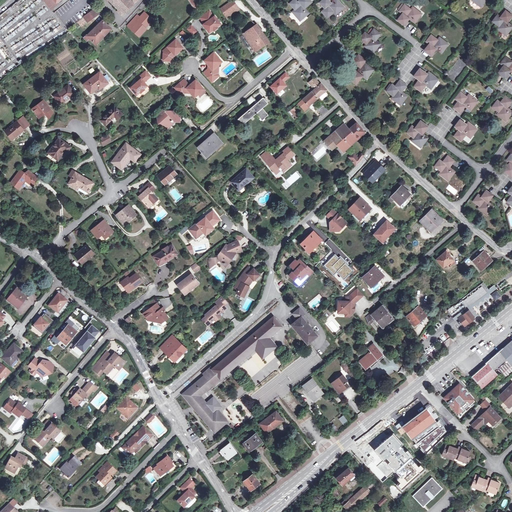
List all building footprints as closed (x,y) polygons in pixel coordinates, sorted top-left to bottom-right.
[(43,0),(51,10),(59,3),(58,1),(59,0),(43,0)] [(83,17),(88,22),(99,13),(95,8),(88,0),(70,0),(54,13),(68,30),(74,25),(78,21),(83,17)] [(109,0),(119,10),(118,11),(121,15),(124,12),(125,13),(137,0),(109,0)] [(188,0),(197,12),(201,9),(196,3),(196,4),(193,0),(188,0)] [(225,16),(238,7),(233,0),(220,10),(225,16)] [(299,16),(302,19),(308,13),(304,8),(311,2),(309,0),(298,0),(298,1),(297,0),(293,0),(289,3),(294,9),(291,12),(297,18),(299,16)] [(332,4),(331,3),(328,0),(321,0),(319,2),(325,8),(322,11),(327,17),(333,12),(335,15),(344,7),(337,0),(334,0),(333,1),(334,2),(332,4)] [(417,15),(420,12),(412,7),(410,9),(404,4),(399,11),(402,13),(397,20),(404,25),(409,18),(410,17),(411,18),(410,19),(415,23),(419,16),(417,15)] [(238,7),(225,16),(227,18),(240,9),(238,7)] [(506,31),(508,32),(511,27),(511,25),(507,22),(511,17),(511,15),(505,10),(504,11),(500,17),(497,14),(492,21),(498,26),(496,29),(504,34),(506,31)] [(207,27),(206,28),(210,33),(213,30),(215,30),(217,28),(218,27),(221,24),(215,16),(214,16),(210,11),(200,17),(204,23),(207,27)] [(146,24),(148,25),(152,20),(144,12),(139,18),(137,15),(127,26),(139,37),(146,29),(145,28),(144,27),(146,24)] [(83,17),(78,21),(81,26),(88,22),(83,17)] [(91,32),(92,32),(87,36),(87,35),(85,36),(84,38),(85,39),(86,40),(88,40),(90,38),(96,44),(111,29),(102,21),(91,32)] [(193,35),(198,31),(191,24),(187,29),(193,35)] [(244,34),(251,44),(256,51),(269,41),(256,25),(243,34),(244,34)] [(376,46),(378,43),(376,40),(380,34),(374,29),(369,35),(365,32),(360,39),(365,43),(366,44),(367,43),(368,44),(366,47),(373,53),(378,47),(376,46)] [(251,44),(244,34),(240,37),(247,47),(251,44)] [(444,46),(447,43),(439,37),(437,39),(431,34),(426,41),(429,43),(426,46),(424,50),(430,55),(431,55),(436,49),(436,48),(438,49),(438,50),(441,53),(446,47),(444,46)] [(172,57),(183,48),(176,40),(168,47),(164,51),(165,52),(164,53),(164,60),(172,61),(172,57)] [(214,52),(213,53),(221,62),(222,61),(214,52)] [(221,62),(213,53),(205,60),(209,65),(209,68),(204,72),(212,81),(219,75),(217,73),(218,65),(221,62)] [(363,64),(364,63),(366,60),(358,54),(353,62),(360,67),(357,72),(354,70),(348,78),(356,84),(362,76),(364,78),(367,75),(368,76),(373,70),(366,64),(365,65),(363,64)] [(511,60),(511,61),(505,57),(500,63),(503,66),(498,72),(505,78),(508,73),(510,71),(511,70),(511,71),(511,72),(511,60)] [(427,74),(426,74),(419,69),(414,76),(416,77),(419,80),(414,86),(421,91),(426,85),(429,88),(431,84),(433,86),(438,79),(430,73),(428,76),(426,75),(427,74)] [(136,79),(138,82),(131,88),(137,95),(140,92),(141,92),(144,90),(144,89),(147,86),(144,82),(143,81),(144,80),(146,81),(150,76),(146,71),(136,79)] [(101,77),(103,76),(100,72),(84,84),(91,93),(99,87),(101,89),(106,84),(101,77)] [(286,85),(283,82),(289,77),(285,73),(271,86),(274,90),(277,93),(286,85)] [(314,78),(312,80),(309,83),(314,89),(313,89),(313,90),(312,92),(298,104),(304,111),(309,106),(317,98),(319,96),(322,100),(327,95),(324,92),(326,90),(321,83),(320,84),(315,78),(314,78)] [(197,93),(203,88),(196,80),(191,84),(188,84),(184,79),(176,87),(181,93),(183,92),(191,93),(194,96),(197,93)] [(401,93),(401,92),(406,85),(399,80),(394,87),(391,84),(387,91),(393,96),(391,98),(397,103),(398,101),(402,103),(407,96),(403,93),(402,94),(401,93)] [(54,96),(61,104),(68,99),(67,99),(75,93),(68,85),(54,96)] [(490,94),(494,91),(489,86),(485,89),(490,94)] [(473,103),(475,100),(468,94),(466,97),(460,92),(455,99),(458,101),(453,108),(460,113),(462,110),(465,106),(466,105),(467,107),(467,108),(470,110),(475,104),(473,103)] [(249,104),(255,99),(252,96),(246,101),(249,104)] [(506,109),(507,108),(509,105),(511,101),(505,96),(500,102),(497,100),(492,107),(498,112),(496,114),(504,120),(506,117),(508,118),(511,112),(511,111),(509,109),(508,110),(506,109)] [(261,107),(266,103),(263,99),(240,118),(241,119),(244,116),(247,120),(255,112),(262,120),(268,115),(262,108),(261,107)] [(33,108),(39,116),(45,112),(45,111),(49,108),(43,101),(33,108)] [(316,108),(322,115),(328,110),(322,103),(316,108)] [(101,120),(106,125),(114,116),(117,119),(122,114),(114,106),(101,120)] [(302,113),(296,106),(290,111),(296,118),(302,113)] [(180,118),(180,113),(179,111),(171,111),(170,114),(167,114),(165,110),(161,114),(159,114),(158,115),(156,116),(159,119),(159,123),(164,123),(166,123),(168,125),(174,121),(176,121),(177,121),(180,121),(180,118)] [(18,124),(23,129),(30,124),(25,118),(18,124)] [(466,124),(460,119),(455,126),(459,129),(454,136),(461,141),(465,134),(468,136),(470,134),(472,135),(477,129),(469,123),(467,126),(466,125),(466,124)] [(421,135),(422,134),(424,132),(428,127),(420,121),(415,128),(412,126),(406,133),(413,138),(411,140),(417,145),(419,144),(422,146),(427,138),(424,135),(423,136),(421,135)] [(23,129),(18,124),(17,122),(5,131),(12,139),(23,130),(23,129)] [(330,137),(337,144),(343,150),(364,132),(363,132),(356,123),(349,129),(344,124),(330,137)] [(197,147),(202,152),(200,154),(206,161),(216,152),(214,150),(222,142),(214,133),(197,147)] [(100,139),(104,145),(112,141),(108,134),(100,139)] [(337,144),(330,137),(325,141),(332,149),(337,144)] [(48,152),(58,160),(65,150),(67,151),(70,147),(59,139),(48,152)] [(113,162),(121,168),(129,157),(134,161),(139,154),(126,144),(113,162)] [(288,147),(280,154),(281,156),(275,161),(274,159),(267,151),(261,156),(270,167),(274,172),(280,167),(282,169),(283,171),(291,164),(288,160),(294,155),(290,150),(288,147)] [(360,161),(358,158),(353,153),(349,157),(356,165),(358,163),(360,161)] [(511,154),(506,161),(509,163),(503,170),(511,176),(511,174),(511,154)] [(448,168),(449,167),(454,161),(447,156),(442,162),(439,160),(434,166),(441,171),(439,174),(445,178),(446,177),(449,179),(455,171),(451,168),(450,169),(448,168)] [(364,174),(373,182),(385,169),(376,161),(364,174)] [(158,175),(165,184),(177,175),(170,166),(158,175)] [(231,182),(239,190),(253,178),(246,169),(231,182)] [(11,183),(19,189),(25,180),(32,185),(37,177),(28,171),(26,174),(20,170),(11,183)] [(95,184),(75,173),(72,179),(69,184),(88,196),(95,184)] [(146,185),(141,189),(144,192),(142,194),(139,196),(149,207),(153,203),(158,199),(154,195),(151,192),(155,189),(149,183),(146,185)] [(402,186),(392,196),(395,199),(400,204),(410,194),(402,186)] [(487,203),(488,202),(493,195),(486,190),(481,197),(478,194),(473,201),(479,206),(478,208),(484,213),(485,211),(488,213),(493,206),(490,203),(489,204),(487,203)] [(350,209),(360,219),(371,208),(360,198),(350,209)] [(211,209),(212,209),(218,216),(223,212),(216,204),(211,209)] [(129,217),(130,219),(136,214),(128,205),(116,215),(122,223),(127,219),(129,217)] [(201,233),(202,233),(202,232),(204,231),(205,232),(206,231),(208,231),(210,230),(211,229),(212,228),(212,227),(213,226),(212,224),(214,222),(214,220),(218,216),(212,209),(204,216),(202,218),(203,219),(200,222),(199,221),(197,222),(193,226),(194,227),(191,231),(195,235),(198,232),(199,233),(200,233),(201,233)] [(427,227),(431,231),(442,221),(432,210),(421,221),(427,227)] [(342,229),(343,230),(348,224),(333,211),(327,217),(332,222),(333,225),(330,225),(331,234),(335,233),(338,231),(339,232),(342,229)] [(378,225),(387,234),(393,227),(385,219),(381,223),(381,222),(378,225)] [(105,232),(108,236),(113,231),(104,220),(91,230),(98,238),(103,234),(105,232)] [(376,229),(372,233),(381,241),(387,234),(378,225),(375,228),(376,229)] [(316,245),(322,240),(313,231),(301,243),(309,251),(316,245)] [(237,252),(242,249),(238,241),(229,245),(229,246),(227,249),(224,247),(221,252),(218,252),(220,259),(224,262),(224,263),(226,263),(226,262),(230,262),(237,252)] [(75,255),(82,264),(94,254),(87,245),(75,255)] [(154,257),(160,266),(166,262),(174,257),(173,255),(177,253),(173,247),(169,250),(168,248),(167,246),(162,249),(163,251),(154,257)] [(448,253),(446,251),(437,260),(443,268),(446,265),(449,268),(455,262),(450,256),(451,255),(449,252),(448,253)] [(473,261),(481,270),(492,261),(484,251),(473,261)] [(247,261),(251,265),(257,260),(252,255),(247,261)] [(220,259),(219,257),(210,258),(211,266),(220,260),(220,259)] [(290,275),(298,283),(303,278),(304,279),(305,280),(313,272),(300,260),(298,262),(296,260),(290,266),(295,270),(290,275)] [(196,273),(201,268),(196,262),(190,267),(196,273)] [(333,268),(329,272),(340,283),(352,271),(345,263),(336,272),(333,268)] [(260,274),(251,265),(246,270),(242,277),(245,279),(242,283),(237,293),(245,296),(250,286),(248,285),(250,281),(252,278),(254,279),(260,274)] [(363,277),(371,286),(383,275),(375,267),(363,277)] [(130,293),(144,282),(138,274),(131,280),(130,278),(123,284),(130,293)] [(194,286),(195,287),(200,283),(193,274),(189,281),(187,280),(186,281),(185,280),(178,286),(185,294),(190,290),(190,289),(190,288),(190,287),(191,286),(191,285),(193,285),(194,286)] [(472,308),(475,305),(479,306),(480,301),(484,302),(485,298),(489,298),(489,294),(497,288),(494,285),(489,289),(484,282),(448,310),(456,320),(459,318),(465,326),(478,315),(472,308)] [(22,300),(23,301),(27,297),(17,289),(7,301),(16,308),(22,300)] [(497,291),(491,295),(495,300),(501,297),(497,291)] [(349,316),(354,313),(354,310),(352,310),(352,307),(354,307),(354,304),(360,298),(355,292),(349,298),(347,298),(347,302),(339,302),(340,313),(347,313),(347,316),(349,316)] [(49,306),(56,311),(54,314),(58,318),(69,304),(66,302),(67,301),(58,294),(49,306)] [(221,312),(222,313),(227,309),(225,306),(229,303),(223,297),(217,303),(218,304),(206,315),(207,316),(204,319),(209,326),(213,322),(212,321),(215,319),(216,320),(217,321),(222,316),(221,315),(220,314),(221,312)] [(154,299),(148,305),(151,308),(156,301),(154,299)] [(157,304),(149,310),(150,312),(146,315),(149,319),(151,318),(154,321),(160,323),(164,319),(165,321),(169,318),(164,312),(163,310),(162,311),(161,310),(157,304)] [(382,306),(381,307),(390,318),(382,325),(383,327),(393,318),(382,306)] [(412,321),(415,325),(426,315),(418,306),(406,316),(411,322),(412,321)] [(390,318),(381,307),(372,314),(376,318),(374,320),(375,320),(378,324),(380,323),(382,325),(390,318)] [(294,314),(299,320),(293,325),(308,343),(316,335),(306,323),(309,320),(300,309),(294,314)] [(376,318),(372,314),(371,313),(366,317),(369,325),(375,320),(374,320),(376,318)] [(53,321),(45,314),(41,319),(40,318),(33,327),(40,333),(44,328),(46,330),(53,321)] [(201,385),(205,390),(212,384),(214,386),(222,380),(220,378),(255,348),(267,338),(281,326),(273,318),(213,369),(211,367),(204,373),(205,376),(183,394),(199,413),(198,413),(200,416),(201,415),(203,418),(204,420),(205,420),(212,428),(215,425),(218,429),(227,421),(217,409),(214,412),(199,395),(195,390),(201,385)] [(57,338),(65,344),(76,332),(69,326),(68,325),(57,338)] [(98,332),(92,326),(73,350),(78,354),(81,350),(83,352),(94,338),(93,338),(98,332)] [(174,336),(165,345),(170,350),(167,354),(175,362),(183,354),(181,352),(186,348),(174,336)] [(267,338),(255,348),(262,357),(275,346),(267,338)] [(488,363),(473,377),(482,388),(498,374),(504,381),(511,373),(511,341),(488,363)] [(2,358),(10,365),(21,352),(13,344),(2,358)] [(371,346),(372,348),(370,350),(371,351),(359,361),(365,369),(382,354),(373,344),(371,346)] [(161,349),(167,354),(170,350),(165,345),(161,349)] [(92,369),(94,371),(104,358),(108,361),(111,357),(106,352),(92,369)] [(104,358),(94,371),(99,375),(103,371),(105,369),(109,372),(114,366),(119,370),(125,362),(114,354),(111,357),(108,361),(104,358)] [(52,373),(53,365),(49,362),(45,361),(44,361),(44,362),(42,362),(41,363),(35,358),(28,366),(32,369),(30,372),(34,376),(37,379),(40,375),(42,377),(46,375),(52,373)] [(10,372),(1,364),(0,365),(0,379),(3,376),(5,378),(10,372)] [(332,383),(339,393),(348,386),(345,382),(347,381),(343,375),(332,383)] [(318,386),(312,379),(303,386),(311,395),(312,394),(315,398),(321,393),(322,395),(324,394),(318,386)] [(76,407),(79,403),(85,397),(86,395),(87,397),(93,390),(96,387),(90,382),(82,391),(80,389),(78,392),(75,389),(71,394),(74,396),(73,397),(73,398),(70,401),(72,403),(72,404),(76,407)] [(475,402),(460,384),(444,399),(449,404),(450,404),(458,413),(459,412),(462,415),(466,411),(466,410),(475,402)] [(510,407),(511,404),(511,384),(504,393),(499,397),(510,407)] [(195,390),(199,395),(205,390),(201,385),(195,390)] [(376,403),(381,398),(376,392),(371,396),(376,403)] [(126,398),(125,399),(120,405),(117,408),(128,418),(136,408),(126,398)] [(10,399),(4,408),(10,413),(11,414),(12,412),(19,417),(21,414),(27,418),(31,413),(25,409),(18,403),(17,405),(10,399)] [(486,399),(479,405),(484,410),(491,405),(486,399)] [(434,413),(428,405),(419,412),(406,422),(400,427),(425,456),(448,433),(439,419),(434,413)] [(490,407),(479,418),(485,424),(488,421),(491,423),(493,425),(501,418),(490,407)] [(10,413),(4,408),(1,412),(7,417),(10,413)] [(275,423),(281,418),(276,411),(260,424),(267,432),(277,425),(275,423)] [(154,417),(150,414),(145,419),(149,422),(154,417)] [(333,422),(337,427),(347,419),(342,414),(333,422)] [(485,424),(479,418),(474,423),(481,430),(486,425),(485,424)] [(43,430),(36,438),(44,445),(51,437),(53,439),(58,444),(65,436),(59,431),(51,424),(47,429),(45,431),(43,430)] [(137,448),(139,449),(146,442),(151,437),(142,428),(137,433),(122,448),(130,455),(134,451),(137,448)] [(426,469),(393,433),(369,455),(402,491),(426,469)] [(245,443),(250,450),(261,442),(256,435),(245,443)] [(44,445),(36,438),(35,439),(42,446),(44,445)] [(222,450),(228,458),(236,452),(230,444),(222,450)] [(442,455),(454,460),(454,458),(466,462),(467,461),(469,462),(470,457),(468,456),(470,452),(462,449),(462,447),(459,446),(458,449),(451,447),(452,446),(447,444),(442,455)] [(22,463),(25,457),(18,453),(15,459),(11,457),(6,468),(14,473),(20,463),(22,463)] [(68,463),(66,462),(60,469),(68,477),(81,463),(74,457),(69,462),(68,463)] [(163,471),(164,473),(165,472),(172,466),(170,463),(171,462),(167,457),(157,465),(158,465),(154,469),(158,473),(159,474),(163,471)] [(347,466),(349,468),(354,474),(360,470),(352,461),(347,466)] [(107,463),(101,469),(103,471),(101,473),(96,477),(99,480),(104,484),(110,477),(109,476),(111,473),(114,470),(107,463)] [(354,474),(349,468),(337,478),(343,484),(354,474)] [(244,481),(251,490),(254,487),(255,489),(261,484),(253,474),(244,481)] [(472,487),(483,491),(484,489),(496,494),(500,483),(491,479),(488,478),(488,480),(479,477),(480,476),(476,475),(472,487)] [(104,484),(99,480),(97,483),(103,488),(112,479),(110,477),(104,484)] [(423,507),(443,488),(432,477),(413,496),(423,507)] [(190,479),(186,483),(190,488),(194,484),(190,479)] [(371,481),(365,486),(369,490),(375,485),(371,481)] [(181,488),(186,493),(177,501),(184,507),(194,497),(193,495),(195,493),(190,488),(186,483),(181,488)] [(369,490),(365,486),(348,501),(336,488),(332,492),(348,511),(370,491),(369,490)] [(380,506),(387,499),(385,497),(378,503),(380,506)] [(14,500),(9,504),(14,509),(17,503),(14,500)]
